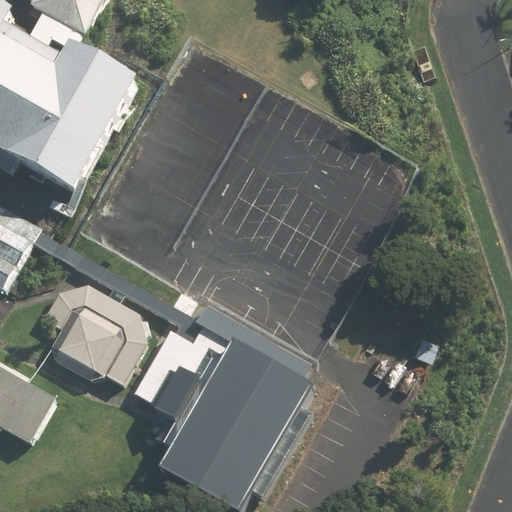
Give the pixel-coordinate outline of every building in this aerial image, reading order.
[(119,0),(22,0),(94,42),(119,0)] [(19,19),(0,8),(0,153),(81,201),(144,93),(75,52),(66,66),(10,34),(19,19)] [(44,235),(0,209),(0,264),(19,276),(44,235)] [(129,343),(71,309),(44,355),(102,389),(129,343)] [(232,361),(174,328),(134,399),(189,430),(159,482),(211,511),(259,511),(325,399),(239,349),(232,361)] [(445,350),(425,339),(413,361),(433,372),(445,350)] [(0,371),(0,434),(35,455),(63,409),(0,371)]
